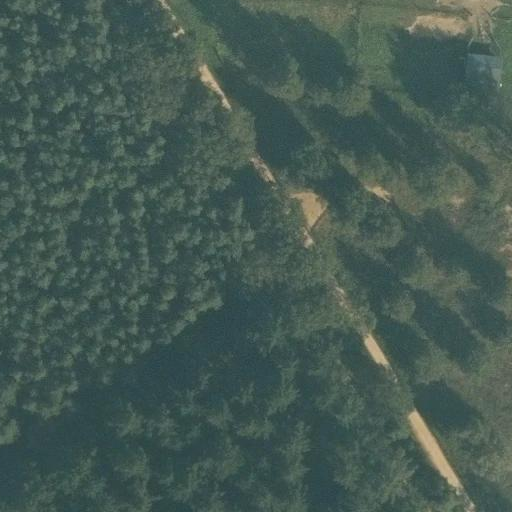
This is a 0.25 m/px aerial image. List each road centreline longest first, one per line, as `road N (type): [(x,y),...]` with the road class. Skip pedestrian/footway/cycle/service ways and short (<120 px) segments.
road 1 (track): [(293,227),(472,511)]
road 2 (track): [(156,0),(293,227)]
